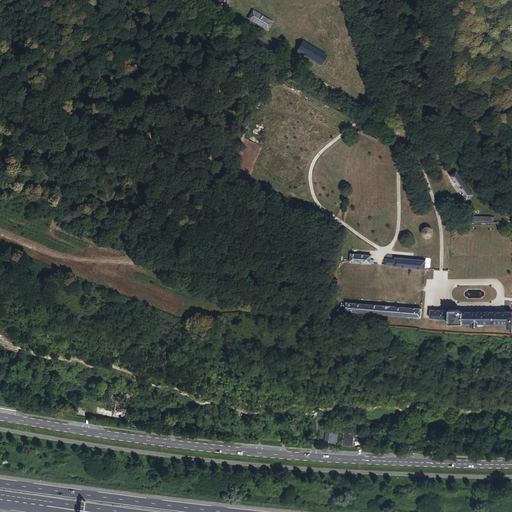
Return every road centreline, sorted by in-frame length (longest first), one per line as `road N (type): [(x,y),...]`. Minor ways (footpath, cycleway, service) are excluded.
road 1 (track): [(0,238),(53,257),(316,289),(329,223),(0,81)]
road 2 (secondary): [(0,417),(235,451),(511,463)]
road 3 (motorway): [(219,511),(0,483)]
road 4 (motorway): [(0,494),(120,511)]
